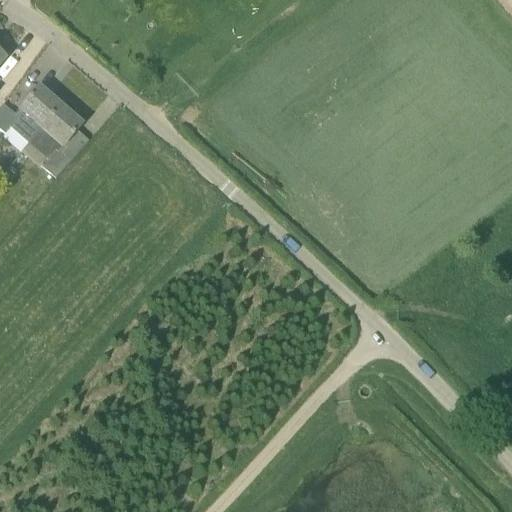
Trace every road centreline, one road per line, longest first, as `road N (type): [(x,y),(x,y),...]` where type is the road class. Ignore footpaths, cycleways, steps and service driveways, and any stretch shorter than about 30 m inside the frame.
road 1 (unclassified): [(511,462),(124,100)]
road 2 (track): [(215,511),(377,328)]
road 3 (residential): [(124,100),(0,0)]
